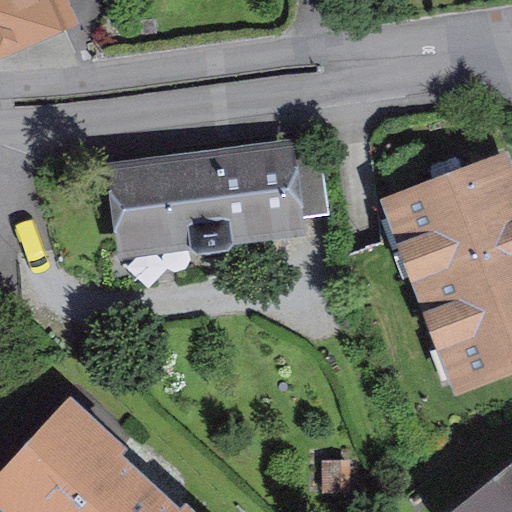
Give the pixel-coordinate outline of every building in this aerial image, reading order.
[(71,0),(0,0),(0,53),(79,18),(71,0)] [(318,140),(125,165),(138,264),(331,239),(318,140)] [(511,158),(396,196),(462,398),(511,382),(511,158)] [(119,452),(68,406),(0,480),(0,501),(12,511),(183,511),(181,511),(170,511),(112,459),(119,452)] [(511,511),(511,477),(478,511),(511,511)]
